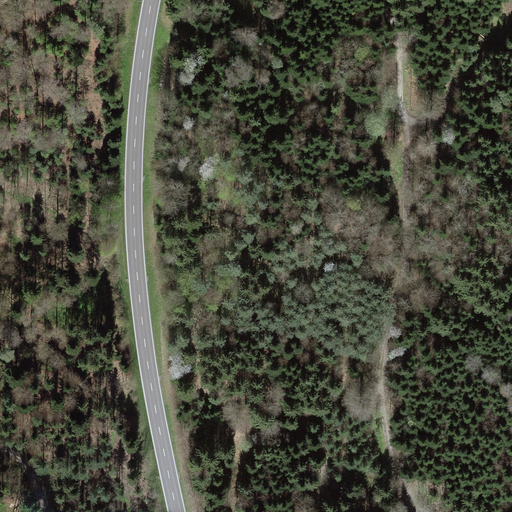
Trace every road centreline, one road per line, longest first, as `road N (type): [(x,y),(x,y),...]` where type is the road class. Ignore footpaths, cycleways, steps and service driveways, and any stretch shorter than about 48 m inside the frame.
road 1 (track): [(511,22),(410,132),(391,426),(425,511)]
road 2 (primary): [(177,511),(135,257),(136,122),(151,0)]
road 3 (track): [(410,132),(388,0)]
